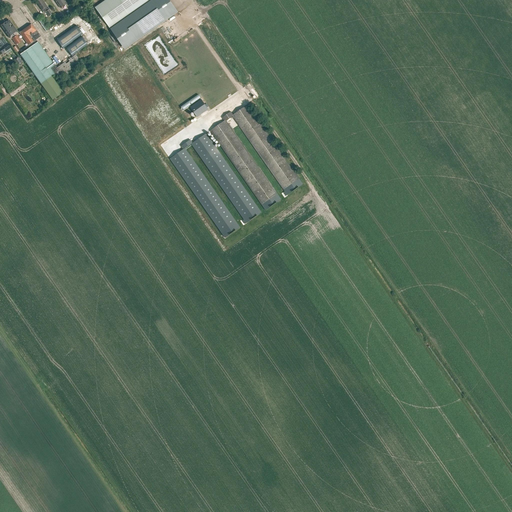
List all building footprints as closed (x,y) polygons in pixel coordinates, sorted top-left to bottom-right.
[(40,0),(38,0),(36,2),(42,11),(43,10),(45,13),(45,12),(48,17),(52,14),(47,7),(42,0),(41,0),(41,1),(40,0)] [(54,0),(60,8),(66,4),(63,0),(54,0)] [(110,29),(150,0),(106,0),(95,8),(110,29)] [(165,20),(152,0),(122,21),(136,40),(165,20)] [(46,31),(49,29),(43,19),(41,20),(46,31)] [(12,39),(16,45),(21,42),(17,35),(16,35),(16,34),(18,33),(17,32),(17,31),(16,29),(15,29),(9,20),(5,23),(4,23),(1,25),(5,31),(4,32),(5,33),(6,33),(10,38),(12,37),(13,38),(12,39)] [(32,24),(19,33),(28,45),(40,36),(32,24)] [(77,25),(56,40),(62,49),(83,34),(77,25)] [(82,36),(66,47),(72,56),(88,45),(82,36)] [(0,54),(0,55),(10,48),(7,43),(1,47),(0,46),(0,54)] [(18,56),(51,102),(62,94),(50,78),(57,73),(61,80),(82,65),(75,56),(55,69),(37,43),(18,56)] [(254,98),(259,94),(254,86),(248,90),(254,98)] [(182,105),(184,109),(203,98),(201,94),(182,105)] [(201,100),(190,108),(197,118),(208,110),(201,100)] [(225,121),(210,131),(262,205),(277,195),(226,121),(233,117),(284,190),(299,179),(247,105),(233,115),(231,112),(222,118),(225,121)] [(184,149),(169,159),(225,238),(240,228),(185,149),(191,144),(246,224),(261,213),(206,134),(192,143),(190,140),(182,146),(184,149)]
